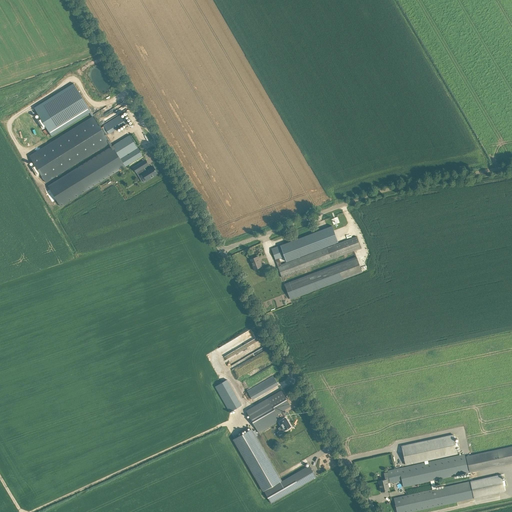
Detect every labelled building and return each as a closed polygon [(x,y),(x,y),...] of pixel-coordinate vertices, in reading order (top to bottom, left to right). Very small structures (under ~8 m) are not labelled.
[(72,84),(34,107),(40,117),(47,127),(51,135),(52,136),(90,112),(92,116),(94,115),(91,111),(74,83),(72,84)] [(116,115),(127,109),(123,102),(112,108),(116,115)] [(48,186),(61,206),(125,166),(124,165),(120,158),(138,148),(130,135),(112,146),(94,115),(92,116),(29,156),(34,164),(31,166),(37,176),(40,174),(46,182),(108,144),(110,147),(48,186)] [(103,125),(109,134),(126,123),(120,115),(103,125)] [(47,127),(40,117),(37,119),(43,129),(47,127)] [(142,146),(147,143),(140,132),(135,135),(142,146)] [(138,148),(120,158),(124,165),(142,154),(138,148)] [(142,162),(133,167),(142,182),(146,180),(151,177),(153,176),(153,175),(157,173),(153,166),(146,171),(144,167),(142,162)] [(332,226),(271,249),(278,266),(281,265),(279,259),(284,257),(286,261),(338,242),(332,226)] [(356,236),(281,265),(278,266),(278,267),(282,277),(361,248),(356,236)] [(254,269),(259,267),(261,266),(258,259),(259,259),(258,256),(251,259),(254,269)] [(290,299),(362,272),(356,256),(284,283),(290,299)] [(248,332),(219,346),(220,349),(216,351),(220,358),(226,355),(251,343),(249,340),(251,338),(248,332)] [(254,345),(226,358),(228,364),(233,367),(233,370),(235,374),(237,376),(241,377),(247,374),(248,372),(252,366),(253,364),(255,362),(256,364),(258,362),(259,362),(261,361),(262,361),(262,359),(258,357),(259,354),(259,353),(263,352),(256,349),(258,347),(257,345),(254,345)] [(274,375),(247,389),(252,398),(276,386),(276,385),(279,384),(274,375)] [(230,412),(244,404),(229,378),(215,386),(230,412)] [(285,418),(281,412),(291,406),(282,390),(246,411),(259,433),(279,421),(282,426),(278,428),(280,432),(282,432),(284,431),(284,430),(291,426),(286,418),(285,418)] [(311,465),(283,481),(252,428),(233,439),(270,503),(317,476),(315,473),(313,474),(310,469),(312,468),(311,465)] [(401,445),(405,465),(458,454),(456,446),(459,445),(458,442),(455,442),(453,434),(401,445)] [(389,479),(390,482),(390,483),(402,480),(403,487),(430,481),(432,489),(399,497),(394,498),(397,511),(409,511),(474,498),(505,491),(504,485),(506,484),(505,480),(504,480),(502,480),(501,474),(436,489),(434,480),(511,462),(511,445),(466,456),(469,470),(468,470),(464,454),(388,471),(389,479)] [(387,479),(383,480),(378,481),(381,492),(389,490),(388,483),(390,482),(389,479),(387,479)]
